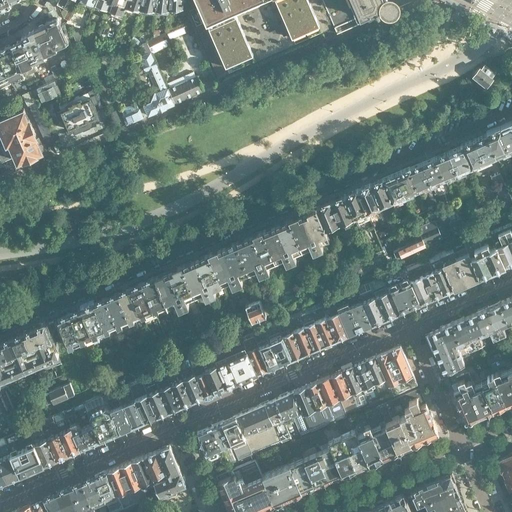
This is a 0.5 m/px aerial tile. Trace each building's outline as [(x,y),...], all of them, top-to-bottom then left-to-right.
[(11,4),(10,2),(9,0),(0,0),(0,9),(2,9),(7,7),(11,4)] [(140,7),(141,0),(111,0),(109,6),(124,12),(126,5),(140,7)] [(155,8),(156,0),(141,0),(140,7),(155,8)] [(169,8),(169,0),(156,0),(155,8),(169,8)] [(332,27),(334,26),(334,27),(363,14),(366,13),(365,11),(388,1),(387,0),(183,0),(183,6),(217,84),(259,66),(298,49),(326,37),(335,33),(332,27)] [(69,39),(62,25),(59,18),(56,17),(50,20),(45,22),(46,23),(38,27),(33,29),(44,53),(57,47),(56,45),(69,39)] [(167,41),(188,32),(185,25),(148,41),(151,50),(153,53),(169,46),(167,41)] [(44,53),(33,29),(29,31),(30,33),(21,37),(22,39),(32,60),(44,54),(44,53)] [(32,60),(22,39),(18,40),(9,44),(21,71),(22,72),(35,67),(32,60)] [(21,71),(9,44),(5,46),(0,48),(0,57),(9,77),(16,74),(17,75),(20,74),(20,72),(21,71)] [(156,62),(153,53),(151,50),(138,55),(143,67),(145,70),(147,69),(157,92),(155,95),(154,94),(151,100),(153,100),(153,102),(145,105),(148,114),(158,110),(158,111),(166,107),(165,107),(174,103),(168,89),(156,62)] [(0,80),(9,77),(0,57),(0,80)] [(62,77),(56,64),(50,67),(56,79),(58,78),(62,77)] [(491,78),(490,76),(493,72),(485,66),(482,70),(480,69),(479,70),(477,70),(475,73),(475,75),(474,76),(478,79),(474,84),(480,89),(484,84),(486,85),(491,78)] [(88,78),(84,69),(78,71),(82,81),(88,78)] [(204,90),(197,75),(187,80),(194,94),(204,90)] [(194,94),(187,80),(177,84),(184,99),(194,94)] [(59,93),(55,85),(53,81),(36,89),(41,101),(59,93)] [(184,99),(177,84),(168,89),(174,103),(184,99)] [(37,102),(31,89),(21,94),(26,106),(37,102)] [(489,99),(481,90),(475,95),(482,104),(489,99)] [(99,117),(90,96),(81,100),(80,97),(66,103),(68,106),(60,109),(69,129),(74,127),(75,130),(95,121),(94,119),(99,117)] [(41,149),(35,136),(36,136),(28,118),(24,109),(9,115),(4,104),(0,106),(0,152),(1,153),(3,157),(11,154),(11,153),(16,152),(19,158),(41,149)] [(143,117),(140,110),(139,110),(137,106),(124,112),(126,115),(124,116),(127,123),(143,117)] [(176,121),(173,115),(166,118),(169,124),(176,121)] [(511,122),(500,128),(500,127),(487,133),(496,155),(502,152),(503,154),(510,151),(511,154),(511,122)] [(496,155),(487,133),(474,138),(484,162),(491,159),(490,157),(496,155)] [(54,143),(51,136),(44,139),(48,146),(54,143)] [(484,162),(474,138),(460,144),(461,145),(470,166),(476,163),(477,165),(484,162)] [(470,166),(461,145),(448,150),(458,174),(462,184),(468,181),(463,169),(470,166)] [(458,174),(448,150),(435,156),(444,177),(450,174),(451,176),(458,174)] [(444,177),(435,156),(422,161),(432,184),(438,182),(437,180),(444,177)] [(432,184),(422,161),(410,167),(418,188),(424,185),(425,187),(432,184)] [(418,188),(410,167),(409,166),(396,172),(406,196),(412,193),(411,191),(418,188)] [(406,196),(396,172),(382,178),(391,199),(398,196),(399,199),(406,196)] [(391,199),(382,178),(370,183),(379,204),(391,199)] [(511,208),(511,207),(500,181),(494,184),(505,211),(511,208)] [(379,204),(370,183),(356,189),(360,198),(365,210),(379,204)] [(365,210),(360,198),(356,189),(344,194),(353,216),(365,210)] [(353,216),(344,194),(329,200),(339,222),(353,216)] [(339,222),(329,200),(315,206),(316,207),(325,229),(339,222)] [(492,217),(487,205),(474,211),(479,223),(492,217)] [(329,238),(325,229),(316,207),(301,213),(319,255),(321,254),(319,248),(323,247),(321,241),(329,238)] [(319,255),(301,213),(288,219),(301,249),(310,245),(313,251),(315,250),(318,256),(319,255)] [(461,217),(448,222),(453,234),(466,228),(461,217)] [(301,249),(288,219),(274,224),(293,266),(294,266),(292,260),(296,258),(294,252),(301,249)] [(395,260),(440,240),(433,220),(415,227),(416,232),(413,233),(416,241),(391,251),(395,260)] [(293,266),(274,224),(262,230),(275,260),(283,256),(286,265),(289,263),(291,267),(293,266)] [(511,234),(509,228),(503,231),(511,250),(511,234)] [(275,260),(262,230),(262,229),(247,235),(265,276),(266,278),(267,277),(265,271),(269,269),(266,264),(275,260)] [(505,265),(494,241),(489,230),(476,236),(491,271),(505,265)] [(511,261),(511,250),(503,231),(498,234),(500,238),(494,241),(505,265),(511,261)] [(265,276),(247,235),(234,241),(248,272),(255,268),(260,278),(265,276)] [(491,271),(476,236),(464,241),(479,276),(491,271)] [(248,272),(234,241),(221,246),(239,289),(241,288),(238,283),(242,281),(240,275),(248,272)] [(479,276),(464,241),(451,246),(467,282),(468,281),(467,281),(479,276)] [(239,289),(221,246),(207,252),(207,253),(220,282),(229,279),(233,289),(236,287),(237,290),(239,289)] [(467,282),(451,246),(438,252),(444,264),(454,287),(467,282)] [(351,278),(390,261),(384,248),(345,265),(351,278)] [(454,287),(444,264),(438,252),(427,256),(442,292),(454,287)] [(220,282),(207,253),(194,259),(212,300),(214,300),(212,294),(215,292),(212,286),(220,282)] [(442,292),(427,256),(416,261),(421,274),(431,297),(442,292)] [(212,300),(194,259),(180,265),(193,294),(201,291),(204,297),(207,296),(210,301),(212,300)] [(193,294),(180,265),(167,270),(186,312),(188,311),(186,305),(189,304),(186,297),(193,294)] [(410,279),(405,267),(404,266),(382,275),(387,289),(397,312),(420,302),(410,279)] [(186,312),(167,270),(154,276),(164,300),(166,305),(174,302),(177,309),(181,307),(183,313),(186,312)] [(431,297),(421,274),(410,279),(420,302),(431,297)] [(164,300),(154,276),(154,275),(140,281),(151,306),(152,309),(158,307),(157,303),(164,300)] [(151,306),(140,281),(129,286),(140,311),(141,314),(146,312),(145,309),(151,306)] [(384,317),(375,294),(369,281),(356,286),(360,294),(372,323),(384,317)] [(140,311),(129,286),(117,291),(128,316),(129,319),(134,317),(133,313),(140,311)] [(372,323),(360,294),(356,286),(344,291),(350,305),(360,328),(372,323)] [(397,312),(387,289),(375,294),(384,317),(397,312)] [(128,316),(117,291),(117,290),(105,296),(116,321),(117,324),(123,322),(121,318),(128,316)] [(360,328),(350,305),(344,291),(332,297),(335,303),(338,310),(348,333),(349,332),(348,332),(355,329),(355,330),(360,328)] [(511,298),(511,295),(499,301),(508,320),(511,330),(511,298)] [(116,321),(105,296),(93,301),(103,326),(105,329),(110,327),(109,324),(116,321)] [(264,311),(259,298),(249,303),(248,301),(246,302),(247,303),(245,304),(253,321),(266,316),(266,314),(267,314),(268,315),(280,310),(278,306),(264,311)] [(103,326),(93,301),(81,306),(91,331),(93,335),(99,332),(97,329),(103,326)] [(508,320),(499,301),(498,301),(496,302),(491,304),(491,305),(488,306),(488,305),(487,306),(500,333),(506,330),(502,323),(508,320)] [(336,338),(323,308),(320,302),(309,306),(315,320),(325,342),(329,340),(334,338),(336,338)] [(348,333),(338,310),(335,303),(323,308),(336,338),(348,333)] [(91,331),(81,306),(69,311),(80,336),(81,339),(87,337),(85,334),(91,331)] [(500,333),(487,306),(476,311),(492,347),(503,341),(500,333)] [(80,336),(69,311),(57,315),(68,341),(69,344),(74,343),(72,339),(80,336)] [(314,347),(298,311),(287,316),(290,321),(292,326),(303,352),(314,347)] [(493,349),(476,311),(467,314),(467,315),(464,316),(481,354),(493,349)] [(303,352),(292,326),(290,321),(287,316),(264,326),(265,329),(280,362),(303,352)] [(481,354),(464,316),(463,316),(457,319),(456,319),(453,320),(451,321),(441,326),(440,326),(457,364),(481,354)] [(325,342),(315,320),(304,324),(314,347),(325,342)] [(45,342),(52,339),(44,321),(34,326),(47,358),(57,353),(56,350),(54,344),(50,346),(49,343),(46,344),(45,342)] [(47,358),(34,326),(22,331),(30,348),(36,346),(37,348),(35,349),(36,352),(32,353),(36,363),(47,358)] [(280,362),(265,329),(264,326),(252,331),(258,345),(268,367),(280,362)] [(457,364),(440,326),(439,326),(439,327),(437,328),(436,328),(432,330),(431,330),(429,331),(428,331),(428,332),(424,334),(431,352),(436,350),(436,351),(437,351),(437,352),(439,357),(440,359),(441,361),(441,362),(443,367),(444,367),(444,368),(443,368),(444,369),(457,364)] [(24,351),(30,348),(22,331),(11,336),(25,367),(36,363),(32,353),(27,355),(26,353),(25,354),(24,351)] [(258,345),(252,331),(241,335),(242,336),(257,372),(268,367),(258,345)] [(25,367),(11,336),(0,340),(8,358),(14,355),(15,358),(14,358),(15,361),(10,363),(14,372),(25,367)] [(257,372),(242,336),(210,350),(214,359),(225,385),(257,372)] [(1,361),(8,358),(0,340),(0,370),(3,377),(14,372),(10,363),(5,365),(4,362),(2,363),(1,361)] [(413,373),(400,343),(376,354),(394,394),(418,384),(413,373)] [(225,385),(214,359),(210,350),(209,348),(198,353),(203,364),(214,390),(225,385)] [(214,390),(203,364),(198,353),(188,357),(204,394),(214,390)] [(394,394),(376,354),(364,359),(382,399),(394,394)] [(204,394),(188,357),(176,362),(183,377),(192,400),(204,394)] [(382,399),(364,359),(353,364),(363,387),(371,404),(382,399)] [(192,400),(183,377),(176,362),(164,367),(169,378),(170,380),(171,382),(180,405),(192,400)] [(371,404),(363,387),(353,364),(341,369),(351,392),(354,398),(359,409),(371,404)] [(169,378),(164,367),(153,372),(157,383),(169,378)] [(351,392),(341,369),(329,374),(340,397),(351,392)] [(511,400),(511,381),(507,370),(501,373),(500,371),(493,374),(506,403),(511,400)] [(159,387),(158,385),(157,383),(153,372),(140,377),(147,393),(156,415),(168,410),(159,387)] [(340,397),(329,374),(317,379),(328,402),(340,397)] [(506,403),(493,374),(487,377),(488,379),(481,382),(493,409),(506,403)] [(99,382),(97,377),(85,382),(87,387),(99,382)] [(156,415),(147,393),(140,377),(128,382),(128,383),(134,398),(144,420),(156,415)] [(480,415),(465,382),(466,381),(465,377),(458,380),(461,387),(453,391),(466,421),(480,415)] [(328,402),(317,379),(305,384),(305,385),(305,384),(315,407),(328,402)] [(493,409),(481,382),(474,385),(471,379),(466,381),(465,382),(480,415),(493,409)] [(180,405),(171,382),(170,380),(158,385),(159,387),(168,410),(180,405)] [(41,407),(73,393),(68,381),(48,389),(45,381),(33,386),(41,407)] [(144,420),(134,398),(128,383),(117,388),(123,403),(132,425),(144,420)] [(305,384),(305,385),(295,389),(294,389),(302,410),(305,417),(317,411),(315,407),(305,384)] [(438,430),(425,402),(419,386),(378,405),(387,424),(398,450),(435,434),(434,432),(438,430)] [(123,403),(117,388),(116,387),(105,392),(121,430),(132,425),(123,403)] [(302,410),(294,389),(284,394),(293,414),(302,410)] [(121,430),(105,392),(83,401),(99,440),(121,430)] [(301,433),(284,394),(274,398),(283,418),(292,437),(301,433)] [(283,418),(274,398),(265,402),(274,422),(283,418)] [(359,409),(354,398),(342,403),(347,415),(359,409)] [(99,440),(83,401),(73,405),(90,444),(99,440)] [(282,442),(274,422),(265,402),(245,410),(263,450),(282,442)] [(90,444),(73,405),(63,410),(80,448),(90,444)] [(80,448),(63,410),(52,415),(52,416),(58,431),(68,453),(80,448)] [(263,450),(245,410),(235,414),(253,455),(263,450)] [(253,455),(235,414),(223,420),(232,442),(231,442),(239,460),(253,455)] [(22,423),(19,416),(9,420),(12,427),(22,423)] [(68,453),(58,431),(52,416),(40,421),(56,458),(68,453)] [(231,442),(232,442),(223,420),(212,424),(222,447),(229,465),(239,460),(231,442)] [(56,458),(40,421),(28,427),(44,463),(56,458)] [(383,456),(371,428),(369,424),(364,426),(365,430),(357,433),(370,462),(383,456)] [(398,450),(387,424),(381,426),(380,424),(371,428),(383,456),(398,450)] [(44,463),(28,427),(27,425),(3,436),(19,474),(44,463)] [(222,447),(212,425),(197,431),(214,471),(229,465),(222,447)] [(370,462),(357,433),(355,429),(342,435),(356,468),(370,462)] [(356,468),(342,435),(328,440),(329,442),(331,446),(342,474),(356,468)] [(19,474),(10,452),(3,437),(0,438),(0,460),(8,479),(19,474)] [(342,474),(331,446),(329,442),(321,445),(322,449),(317,451),(329,479),(342,474)] [(186,482),(171,445),(170,443),(156,448),(165,469),(167,474),(155,479),(161,493),(162,495),(187,485),(186,482)] [(167,474),(165,469),(156,448),(144,454),(154,476),(141,482),(148,498),(161,493),(155,479),(167,474)] [(329,479),(317,451),(303,457),(316,485),(329,479)] [(511,451),(511,452),(510,453),(509,453),(509,454),(508,455),(507,455),(498,459),(497,459),(509,487),(510,487),(511,485),(511,451)] [(154,476),(144,454),(132,459),(141,482),(154,476)] [(316,485),(303,457),(289,463),(301,491),(316,485)] [(141,482),(132,459),(120,464),(129,486),(137,503),(148,498),(141,482)] [(301,491),(289,463),(262,474),(275,503),(301,491)] [(129,486),(120,464),(118,465),(107,469),(117,492),(125,508),(137,503),(129,486)] [(252,511),(275,503),(262,474),(260,469),(239,478),(235,466),(216,474),(218,479),(231,511),(252,511)] [(119,511),(125,510),(125,508),(117,492),(107,469),(95,474),(105,499),(110,511),(119,511)] [(425,499),(456,486),(450,471),(410,488),(403,491),(408,504),(414,501),(415,500),(417,504),(425,500),(425,499)] [(105,499),(95,474),(82,480),(92,504),(105,499)] [(92,504),(82,480),(71,485),(69,486),(69,485),(69,486),(78,510),(83,508),(84,510),(93,507),(92,504)] [(79,511),(78,510),(69,486),(56,491),(56,492),(64,511),(79,511)] [(432,511),(462,499),(456,486),(425,499),(425,500),(430,511),(432,511)] [(411,511),(409,506),(408,504),(403,491),(376,503),(379,511),(411,511)] [(64,511),(56,492),(48,495),(47,495),(42,497),(48,511),(64,511)] [(48,511),(42,497),(30,502),(34,511),(48,511)] [(466,511),(467,511),(462,499),(432,511),(466,511)] [(34,511),(30,502),(18,507),(20,511),(34,511)] [(155,511),(157,511),(154,502),(149,504),(152,511),(155,511)] [(379,511),(376,503),(362,509),(363,511),(379,511)]
